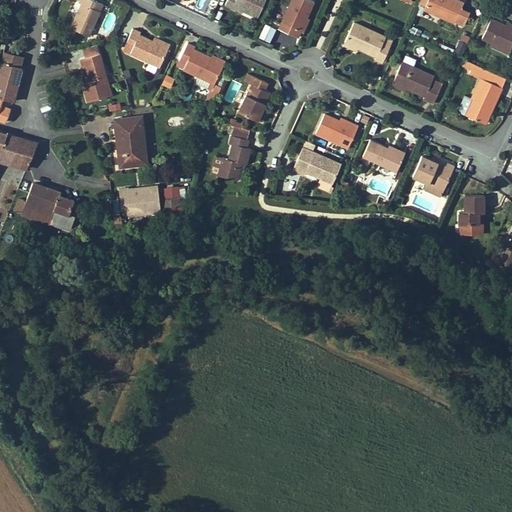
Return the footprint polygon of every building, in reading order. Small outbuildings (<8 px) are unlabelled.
[(80,0),(79,2),(81,3),(76,16),(71,27),(77,30),(89,36),(103,4),(94,0),(80,0)] [(258,17),(265,0),(227,0),(225,4),(232,8),(233,6),(243,10),(258,17)] [(298,37),(300,31),(314,1),(311,0),(291,0),(279,28),(298,37)] [(419,0),(418,4),(425,7),(424,9),(455,23),(455,21),(464,25),(469,13),(461,9),(464,2),(458,0),(419,0)] [(81,3),(79,2),(76,1),(70,14),(76,16),(81,3)] [(309,18),(307,17),(300,31),(303,32),(309,18)] [(491,18),(482,37),(491,42),(509,50),(511,44),(511,27),(505,24),(491,18)] [(383,62),(393,40),(354,22),(345,42),(358,47),(376,56),(375,59),(383,62)] [(270,42),(276,29),(265,23),(259,37),(270,42)] [(421,30),(413,27),(411,31),(419,35),(421,30)] [(127,41),(134,45),(131,53),(160,66),(169,48),(156,42),(139,35),(141,32),(133,28),(127,41)] [(427,39),(429,34),(422,31),(420,35),(427,39)] [(169,48),(170,44),(157,38),(156,42),(169,48)] [(461,55),(467,43),(460,40),(455,52),(461,55)] [(125,50),(131,53),(134,45),(127,41),(124,47),(125,50)] [(185,64),(183,68),(198,75),(196,79),(196,83),(198,84),(204,87),(210,90),(214,83),(224,64),(211,57),(193,49),(195,46),(187,42),(179,61),(185,64)] [(358,47),(345,42),(343,45),(356,50),(358,47)] [(508,53),(509,50),(491,42),(490,44),(508,53)] [(452,53),(453,50),(439,43),(438,46),(452,53)] [(85,57),(100,53),(97,44),(82,49),(85,57)] [(20,67),(22,57),(5,52),(3,62),(20,67)] [(82,83),(87,102),(112,95),(100,53),(85,57),(80,59),(83,67),(86,66),(91,81),(87,82),(82,83)] [(405,54),(402,62),(413,67),(417,59),(405,54)] [(211,57),(224,64),(225,61),(212,55),(211,57)] [(471,68),(474,63),(465,59),(463,64),(471,68)] [(3,62),(1,62),(0,65),(0,119),(6,121),(11,109),(1,105),(4,98),(13,101),(22,67),(20,67),(3,62)] [(432,80),(434,76),(413,67),(402,62),(393,81),(407,87),(425,95),(423,98),(433,103),(442,85),(432,80)] [(469,72),(478,76),(482,67),(474,63),(471,68),(469,72)] [(478,76),(481,78),(502,87),(506,78),(482,67),(478,76)] [(264,89),(267,82),(248,73),(244,80),(251,83),(239,111),(258,120),(258,119),(263,107),(270,92),(264,89)] [(163,83),(164,84),(170,87),(173,79),(167,75),(163,83)] [(464,114),(483,122),(489,109),(492,110),(502,87),(481,78),(464,114)] [(407,87),(393,81),(392,84),(405,90),(407,87)] [(201,93),(204,87),(198,84),(195,90),(201,93)] [(211,90),(209,99),(215,98),(218,93),(213,90),(213,91),(211,90)] [(263,107),(258,119),(263,122),(268,109),(263,107)] [(489,109),(483,122),(485,124),(492,110),(489,109)] [(347,149),(358,126),(358,125),(345,119),(343,122),(339,120),(325,113),(316,134),(347,149)] [(364,114),(361,120),(367,123),(369,117),(364,114)] [(117,144),(120,166),(137,164),(136,153),(146,151),(142,115),(120,118),(123,143),(117,144)] [(120,118),(115,119),(117,144),(123,143),(120,118)] [(249,139),(247,139),(250,129),(235,125),(233,135),(231,135),(229,143),(232,144),(228,158),(222,157),(218,175),(237,180),(242,162),(246,163),(246,164),(251,148),(247,147),(249,139)] [(38,142),(7,134),(2,148),(0,147),(0,159),(27,168),(38,142)] [(362,156),(397,171),(397,170),(398,167),(404,155),(404,154),(370,139),(362,156)] [(306,140),(303,145),(313,150),(315,144),(306,140)] [(388,147),(404,154),(405,151),(389,144),(388,147)] [(333,183),(341,164),(302,147),(293,169),(305,174),(306,171),(320,177),(333,183)] [(137,164),(147,163),(146,151),(136,153),(137,164)] [(441,194),(456,163),(446,159),(445,162),(422,152),(412,172),(429,180),(425,187),(441,194)] [(210,173),(218,175),(222,157),(215,155),(210,173)] [(398,167),(405,170),(410,158),(404,155),(398,167)] [(242,162),(237,180),(241,181),(246,163),(242,162)] [(333,183),(320,177),(316,186),(329,192),(329,191),(331,191),(333,187),(331,186),(333,183)] [(338,191),(342,193),(348,182),(343,180),(340,187),(338,191)] [(84,208),(78,206),(72,204),(74,200),(60,195),(61,192),(33,182),(26,201),(22,212),(22,213),(69,229),(74,217),(80,220),(84,208)] [(133,210),(147,209),(151,212),(161,211),(158,185),(140,187),(141,190),(138,192),(136,190),(129,191),(129,188),(129,187),(119,188),(121,208),(129,215),(133,210)] [(179,196),(178,185),(164,185),(164,197),(179,196)] [(464,223),(464,233),(479,233),(479,212),(483,212),(484,212),(484,194),(464,194),(464,212),(459,212),(459,223),(460,223),(464,223)] [(22,212),(26,201),(19,198),(14,209),(22,212)] [(180,198),(162,200),(164,213),(181,210),(180,198)] [(511,231),(510,231),(497,260),(511,266),(511,231)] [(511,270),(511,266),(497,260),(494,265),(511,273),(511,270)]
